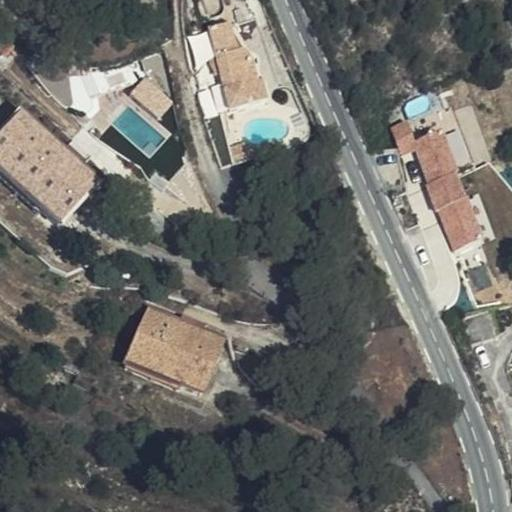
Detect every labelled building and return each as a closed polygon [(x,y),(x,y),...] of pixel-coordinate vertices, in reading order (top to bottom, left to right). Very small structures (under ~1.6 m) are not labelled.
[(204,49),(206,62),(225,58),(224,39),(223,40),(222,42),(222,43),(221,44),(219,46),(218,46),(204,49)] [(224,147),(219,149),(223,166),(228,165),(223,147),(264,137),(258,117),(253,119),(249,99),(225,58),(206,62),(224,147)] [(156,117),(171,101),(147,78),(132,93),(156,117)] [(404,156),(420,151),(450,251),(482,241),(448,130),(416,140),(410,118),(394,123),(404,156)] [(80,197),(66,182),(48,161),(10,119),(0,127),(0,200),(21,223),(36,239),(80,197)] [(48,161),(66,182),(72,176),(53,156),(48,161)] [(226,183),(230,199),(254,193),(251,183),(243,180),(226,183)] [(0,210),(16,228),(21,223),(0,200),(0,210)] [(488,308),(463,318),(474,344),(496,335),(488,308)] [(88,366),(139,392),(161,402),(188,348),(169,339),(144,326),(116,312),(88,366)] [(144,326),(169,339),(173,331),(149,318),(144,326)] [(136,397),(139,392),(88,366),(85,371),(136,397)]
